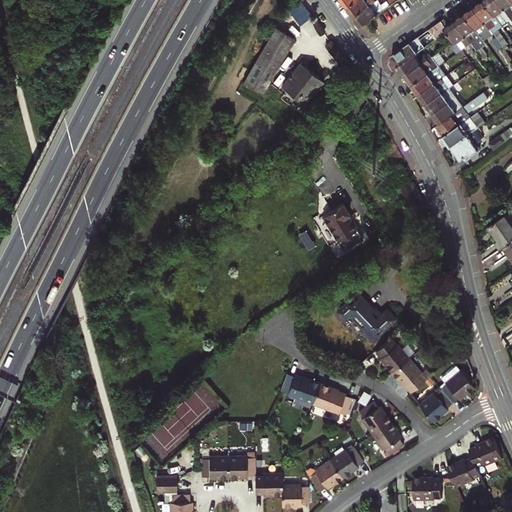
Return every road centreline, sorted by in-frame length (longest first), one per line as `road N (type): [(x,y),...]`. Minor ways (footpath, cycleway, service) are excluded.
road 1 (motorway): [(0,386),(201,0)]
road 2 (motorway): [(145,0),(0,279)]
road 3 (secondary): [(441,191),(504,404)]
road 4 (residential): [(276,328),(308,358),(384,391),(435,444)]
road 5 (secondary): [(441,191),(363,55)]
road 6 (residential): [(435,444),(331,511)]
